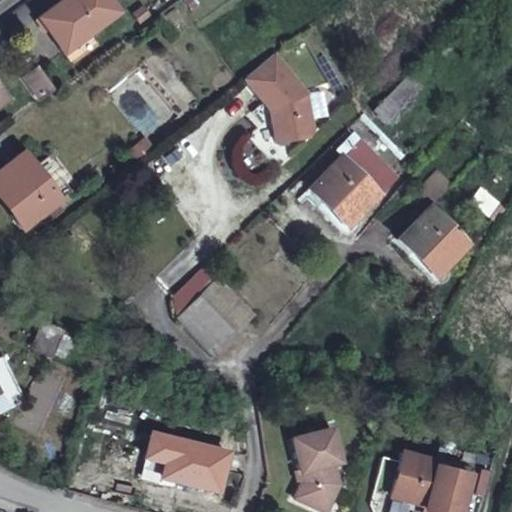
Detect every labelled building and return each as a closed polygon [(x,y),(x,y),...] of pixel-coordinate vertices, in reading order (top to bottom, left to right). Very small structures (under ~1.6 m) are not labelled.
[(61,0),(38,17),(49,32),(54,28),(68,47),(63,50),(64,53),(91,34),(121,12),(112,0),(61,0)] [(54,28),(49,32),(63,50),(68,47),(54,28)] [(100,45),(91,34),(64,53),(73,65),(100,45)] [(237,81),(266,111),(271,110),(272,117),(266,118),(270,142),(305,137),(309,131),(303,94),(267,56),(237,81)] [(21,78),(38,102),(52,92),(35,68),(21,78)] [(424,85),(413,72),(374,110),(386,123),(424,85)] [(307,189),(305,190),(342,231),(379,195),(397,177),(354,132),(335,149),(342,156),(307,189)] [(142,140),(128,152),(134,161),(150,149),(142,140)] [(297,178),(307,189),(342,156),(335,149),(331,145),(297,178)] [(21,153),(0,168),(0,193),(14,212),(9,216),(19,229),(57,200),(21,153)] [(451,185),(435,170),(419,187),(435,202),(451,185)] [(498,203),(481,188),(469,202),(487,217),(498,203)] [(14,212),(0,193),(0,204),(9,216),(14,212)] [(415,250),(437,273),(467,244),(431,207),(396,240),(410,255),(415,250)] [(432,278),(437,273),(415,250),(410,255),(432,278)] [(216,280),(198,297),(232,334),(250,317),(216,280)] [(232,334),(198,297),(177,317),(212,354),(232,334)] [(61,332),(41,323),(31,347),(50,357),(61,332)] [(0,411),(21,401),(0,356),(0,411)] [(327,427),(289,438),(299,476),(290,497),(323,511),(337,483),(330,465),(338,462),(327,427)] [(223,454),(169,441),(160,476),(215,489),(223,454)] [(390,488),(388,494),(423,503),(420,511),(456,511),(467,472),(433,464),(435,459),(399,450),(397,460),(380,455),(372,484),(390,488)]
